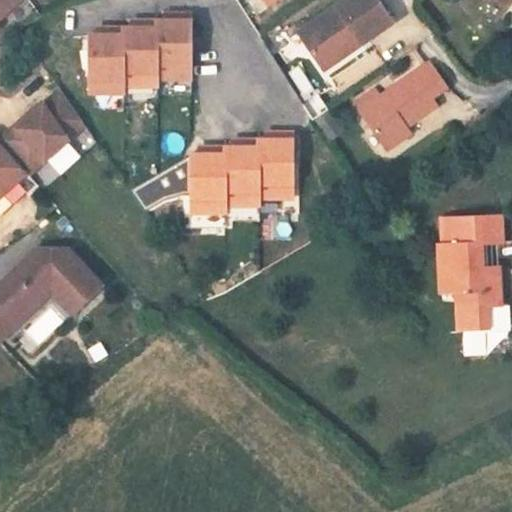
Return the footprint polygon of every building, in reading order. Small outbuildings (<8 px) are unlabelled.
[(0,0),(0,11),(12,0),(0,0)] [(341,0),(298,30),(319,61),(357,35),(361,41),(392,20),(378,0),(341,0)] [(71,14),(66,6),(46,20),(43,16),(22,31),(29,42),(71,14)] [(158,22),(158,79),(192,79),(192,15),(173,15),(173,22),(165,22),(158,22)] [(124,29),(124,86),(158,86),(158,79),(158,22),(140,22),(140,29),(131,29),(124,29)] [(90,93),(124,93),(124,86),(124,29),(106,29),(106,36),(98,36),(90,36),(90,93)] [(319,61),(323,67),(361,41),(357,35),(319,61)] [(365,75),(383,63),(376,53),(358,65),(365,75)] [(409,131),(407,129),(405,125),(435,104),(430,96),(446,85),(430,60),(382,94),(384,97),(362,113),(372,129),(384,146),(385,148),(388,146),(409,131)] [(63,92),(18,129),(1,143),(30,174),(64,146),(84,129),(87,127),(63,92)] [(266,142),(259,142),(259,146),(260,200),(293,200),(293,146),(293,135),(275,135),(275,142),(266,142)] [(0,141),(0,211),(6,211),(33,187),(29,182),(33,178),(30,174),(1,143),(0,141)] [(233,149),(226,149),(226,207),(260,207),(260,200),(259,142),(241,142),(241,149),(233,149)] [(226,214),(226,149),(208,149),(208,156),(199,156),(192,156),(129,191),(144,213),(165,199),(184,195),(191,195),(191,214),(226,214)] [(499,243),(496,217),(448,220),(451,245),(433,246),(437,295),(453,294),(457,332),(485,331),(484,308),(497,308),(495,274),(477,275),(475,244),(499,243)] [(0,341),(19,324),(12,317),(33,298),(47,298),(52,294),(72,315),(102,287),(68,250),(38,249),(0,284),(0,341)] [(12,317),(19,324),(47,298),(33,298),(12,317)]
